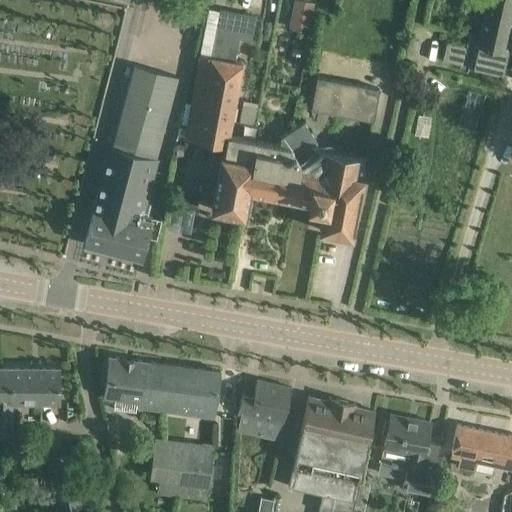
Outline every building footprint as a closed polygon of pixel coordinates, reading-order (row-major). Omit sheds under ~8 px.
[(307,28),(310,0),(292,0),(290,26),(307,28)] [(504,67),(508,50),(502,48),(511,4),(511,0),(488,0),(480,35),(469,32),(465,47),(446,43),(442,60),(502,74),(504,67)] [(186,125),(184,138),(225,146),(227,135),(229,135),(242,62),(235,60),(211,56),(200,54),(191,101),(186,125)] [(132,64),(111,147),(155,158),(177,76),(132,64)] [(511,69),(504,67),(502,74),(511,76),(511,73),(511,69)] [(311,108),(373,120),(378,88),(317,77),(311,108)] [(282,136),(296,158),(292,179),(302,181),(298,199),(308,201),(307,202),(324,205),(319,230),(351,236),(366,157),(321,148),(315,139),(303,122),(282,136)] [(215,189),(211,209),(225,212),(243,215),(248,189),(247,189),(256,140),(229,135),(227,135),(225,146),(223,155),(221,155),(215,189)] [(296,158),(282,136),(281,137),(288,146),(256,140),(247,189),(248,189),(298,199),(302,181),(292,179),(296,158)] [(110,146),(85,243),(141,258),(152,216),(141,214),(156,158),(155,158),(111,147),(110,146)] [(140,407),(158,409),(164,363),(108,355),(103,396),(137,400),(136,405),(141,405),(140,407)] [(214,417),(220,371),(164,363),(158,409),(214,417)] [(59,402),(59,367),(2,367),(1,385),(0,384),(0,434),(11,434),(11,402),(59,402)] [(241,394),(237,413),(236,417),(248,420),(250,415),(283,423),(291,388),(256,380),(252,396),(241,394)] [(355,403),(348,401),(329,397),(327,404),(307,400),(299,435),(292,468),(291,468),(287,486),(323,493),(319,511),(323,511),(349,511),(350,511),(352,511),(353,505),(354,501),(358,484),(358,483),(365,450),(366,450),(374,415),(354,410),(355,403)] [(386,436),(380,461),(406,467),(402,488),(429,494),(435,469),(421,466),(431,424),(391,415),(390,422),(386,421),(383,435),(386,436)] [(511,435),(456,424),(450,452),(460,454),(457,466),(475,470),(477,458),(511,464),(511,435)] [(150,479),(169,482),(178,483),(176,497),(177,497),(184,448),(155,445),(150,479)] [(184,448),(177,497),(207,501),(209,487),(213,452),(184,448)] [(64,511),(82,509),(76,473),(56,477),(62,511),(64,511)] [(354,501),(353,505),(363,507),(368,486),(358,484),(354,501)] [(270,511),(273,499),(260,497),(257,511),(270,511)] [(16,511),(15,501),(6,502),(7,511),(16,511)]
